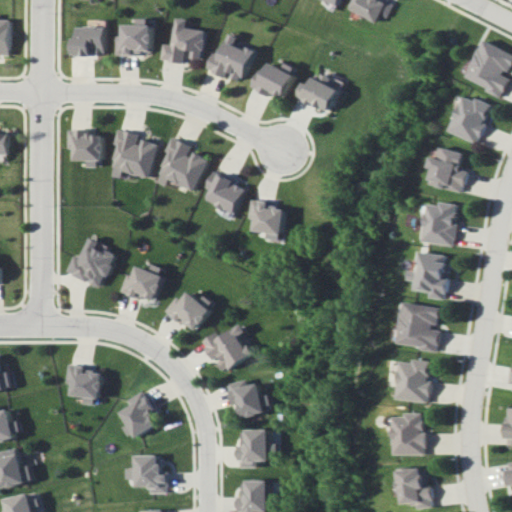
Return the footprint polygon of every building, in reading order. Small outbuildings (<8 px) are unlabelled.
[(377,22),(381,14),(387,17),(394,3),(386,0),(352,0),(349,8),(377,22)] [(163,60),(189,63),(189,57),(205,59),(208,30),(188,27),(189,18),(177,17),(174,44),(165,43),(163,60)] [(0,53),(13,54),(13,19),(0,18),(0,53)] [(125,23),(125,35),(119,35),(118,53),(154,54),(154,18),(139,18),(139,24),(125,23)] [(79,26),(79,55),(109,54),(108,25),(79,26)] [(257,52),(237,44),(241,35),(231,32),(222,53),(216,51),(209,69),(230,78),(231,75),(245,81),(257,52)] [(467,78),(503,95),(511,77),(508,76),(511,67),(511,51),(484,39),(467,78)] [(254,85),(286,99),(300,67),(287,62),(285,67),(272,61),(268,71),(261,68),(254,85)] [(313,83),(307,80),(299,95),(332,112),(344,88),(332,81),(333,78),(319,71),(313,83)] [(494,105),(466,93),(450,131),(478,143),(494,105)] [(153,177),(162,143),(143,138),(144,134),(123,128),(111,175),(124,178),(126,170),(153,177)] [(71,130),(71,147),(77,147),(77,159),(90,160),(90,166),(106,166),(106,130),(71,130)] [(12,132),(0,131),(0,153),(12,154),(12,132)] [(211,157),(194,150),(196,144),(174,136),(158,181),(169,185),(171,180),(199,190),(211,157)] [(465,191),(470,171),(462,169),(466,152),(442,146),(439,157),(437,156),(430,183),(465,191)] [(207,187),(212,189),(208,199),(237,213),(249,186),(215,170),(207,187)] [(288,205),(253,200),(250,217),(257,218),(255,230),(269,232),(268,238),(283,240),(288,205)] [(461,203),(441,201),(441,204),(431,203),(425,240),(455,245),(461,203)] [(68,272),(104,287),(118,254),(99,246),(101,241),(90,236),(82,257),(75,254),(68,272)] [(453,254),(423,251),(421,270),(412,269),(411,279),(417,280),(416,289),(432,291),(432,297),(447,299),(453,254)] [(139,264),(135,275),(129,273),(122,290),(155,303),(169,269),(154,263),(152,269),(139,264)] [(196,331),(218,303),(206,294),(203,299),(191,290),(184,299),(179,295),(168,309),(196,331)] [(444,306),(407,301),(401,344),(441,349),(444,327),(441,327),(444,306)] [(221,336),(219,331),(204,340),(216,360),(219,357),(227,370),(258,352),(241,324),(221,336)] [(0,390),(14,388),(11,371),(3,372),(0,354),(0,353),(0,390)] [(432,401),(436,360),(416,358),(416,361),(405,360),(401,398),(432,401)] [(105,367),(70,366),(69,383),(74,383),(74,395),(86,396),(86,400),(104,401),(105,367)] [(229,383),(235,408),(241,407),(244,417),(272,411),(269,395),(265,396),(262,382),(251,385),(249,378),(229,383)] [(128,399),(131,406),(122,410),(128,423),(124,425),(129,438),(161,424),(145,391),(128,399)] [(0,440),(24,435),(21,419),(14,421),(12,408),(0,410),(0,440)] [(399,454),(431,453),(431,431),(428,431),(427,413),(398,414),(399,454)] [(272,428),(245,429),(245,445),(239,445),(239,467),(259,467),(259,460),(272,460),(272,428)] [(36,480),(32,464),(25,466),(20,446),(0,451),(0,478),(2,478),(5,488),(36,480)] [(167,492),(167,470),(161,470),(162,454),(136,454),(135,467),(125,467),(125,478),(136,478),(136,486),(149,486),(148,492),(167,492)] [(403,469),(406,504),(419,503),(419,508),(435,507),(432,467),(403,469)] [(239,511),(258,511),(272,511),(272,480),(245,479),(245,495),(239,495),(239,511)] [(37,511),(32,491),(6,498),(10,511),(37,511)]
